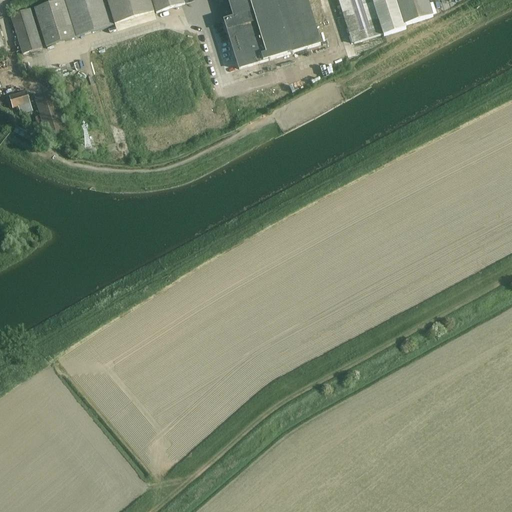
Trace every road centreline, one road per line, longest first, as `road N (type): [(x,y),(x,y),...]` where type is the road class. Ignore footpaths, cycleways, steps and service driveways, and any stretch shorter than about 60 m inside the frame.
road 1 (track): [(33,342),(511,86)]
road 2 (track): [(150,511),(281,401),(511,274)]
